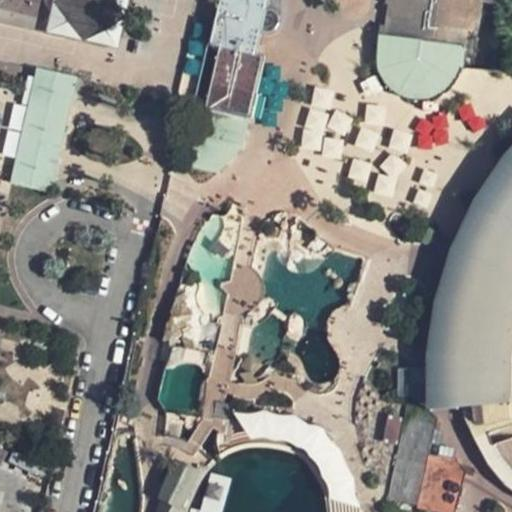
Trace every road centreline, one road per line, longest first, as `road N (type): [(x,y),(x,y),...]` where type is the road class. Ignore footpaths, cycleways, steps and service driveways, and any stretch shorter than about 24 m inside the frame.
road 1 (unclassified): [(115,321),(131,249),(119,227),(96,219),(44,232),(34,251),(37,277),(74,314)]
road 2 (unclassified): [(115,321),(67,511)]
